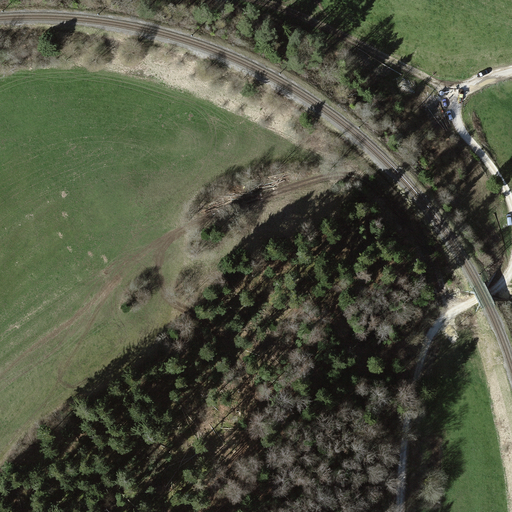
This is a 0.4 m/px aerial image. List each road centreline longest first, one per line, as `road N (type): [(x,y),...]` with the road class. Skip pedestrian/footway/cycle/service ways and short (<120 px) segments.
road 1 (track): [(451,314),(451,278),(428,226),(359,180),(325,177),(209,214),(168,236)]
road 2 (track): [(511,243),(496,290),(451,314),(428,339),(407,416),(398,511)]
road 3 (track): [(262,0),(461,100)]
road 4 (track): [(511,74),(461,100),(456,117),(499,183),(511,230)]
